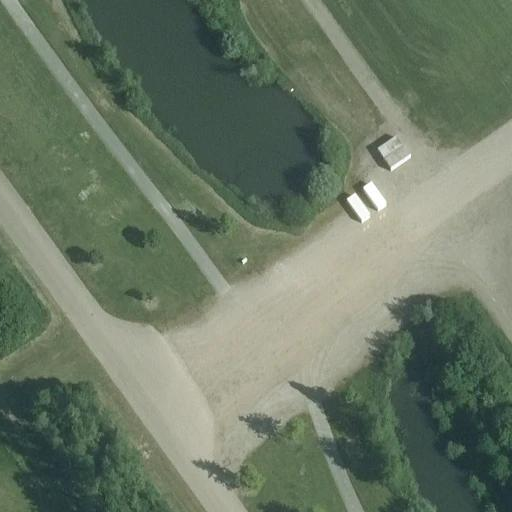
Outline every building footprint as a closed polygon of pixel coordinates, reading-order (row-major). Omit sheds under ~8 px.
[(363,0),(343,0),(335,7),(343,17),(364,0),(363,0)] [(396,71),(416,54),(378,7),(357,24),(396,71)] [(419,208),(422,215),(439,206),(451,227),(473,215),(457,187),(419,208)] [(455,234),(475,260),(496,244),(476,218),(455,234)] [(283,250),(270,255),(275,267),(288,262),(283,250)] [(511,283),(497,298),(507,309),(511,303),(511,283)]
